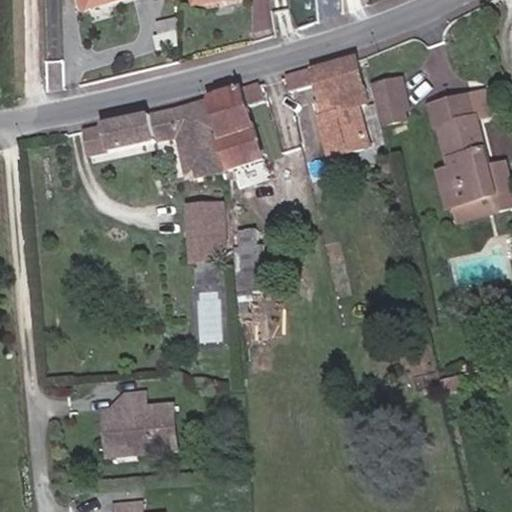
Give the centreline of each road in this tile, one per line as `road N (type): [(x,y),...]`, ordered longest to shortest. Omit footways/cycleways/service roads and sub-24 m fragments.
road 1 (unclassified): [(449,0),(407,24),(13,126)]
road 2 (residential): [(13,126),(54,511)]
road 3 (unknown): [(49,122),(53,0)]
